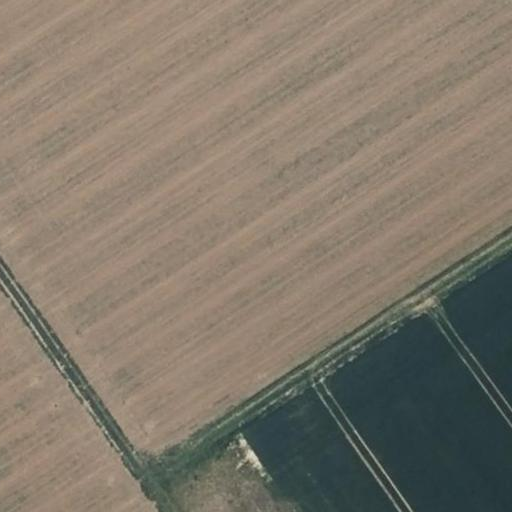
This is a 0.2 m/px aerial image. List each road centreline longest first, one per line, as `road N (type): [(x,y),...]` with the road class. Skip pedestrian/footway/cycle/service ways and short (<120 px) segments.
road 1 (track): [(146,478),(511,238)]
road 2 (track): [(0,273),(169,511)]
